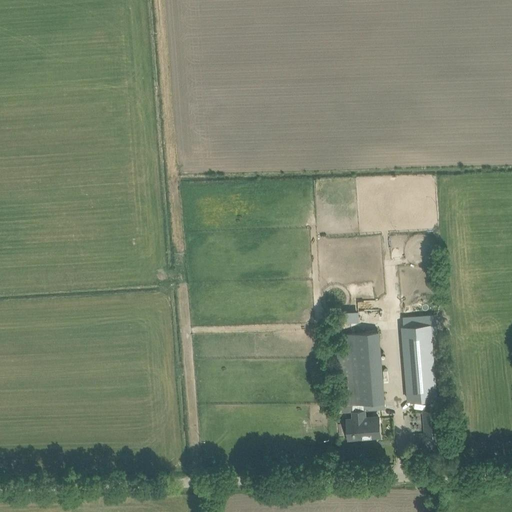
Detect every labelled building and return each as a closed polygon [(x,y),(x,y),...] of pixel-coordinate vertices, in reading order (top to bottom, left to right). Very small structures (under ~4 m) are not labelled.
[(436,325),(448,325),(448,303),(436,303),(436,325)] [(403,334),(432,332),(430,316),(412,318),(413,325),(402,326),(403,334)] [(379,331),(337,334),(343,412),(353,411),(360,410),(360,404),(364,404),(364,402),(385,401),(379,331)] [(432,332),(403,334),(408,400),(437,397),(432,332)] [(360,410),(353,411),(355,429),(354,429),(354,433),(355,433),(356,438),(371,437),(371,435),(374,435),(373,434),(378,434),(378,435),(380,435),(379,417),(365,418),(364,404),(360,404),(360,410)] [(442,433),(440,408),(424,409),(426,434),(442,433)]
